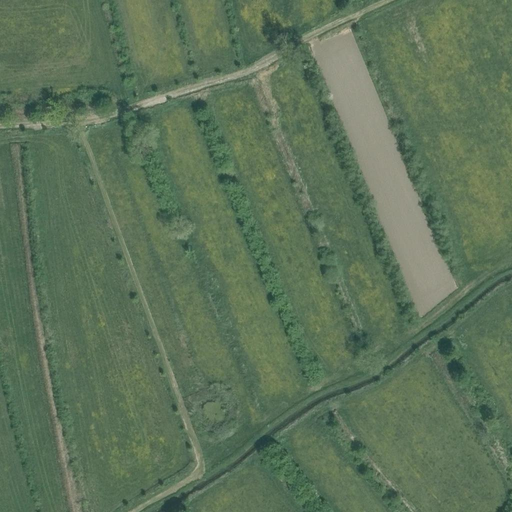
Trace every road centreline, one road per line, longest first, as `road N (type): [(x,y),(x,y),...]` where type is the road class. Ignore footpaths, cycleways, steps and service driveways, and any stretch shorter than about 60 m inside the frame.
road 1 (track): [(149,511),(202,480),(199,448),(79,118)]
road 2 (track): [(390,0),(244,73),(79,118)]
